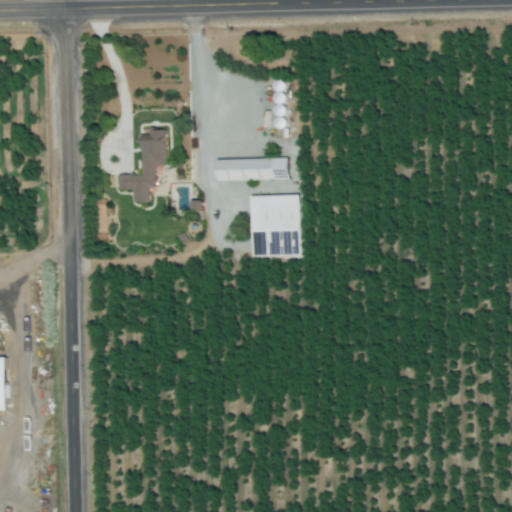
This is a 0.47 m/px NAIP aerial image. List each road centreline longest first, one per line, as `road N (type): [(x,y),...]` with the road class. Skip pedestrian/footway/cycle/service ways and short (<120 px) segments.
road 1 (tertiary): [(0,16),(511,3)]
road 2 (residential): [(66,16),(76,511)]
